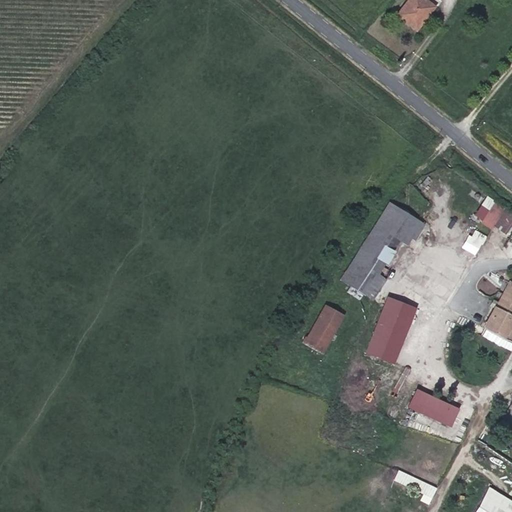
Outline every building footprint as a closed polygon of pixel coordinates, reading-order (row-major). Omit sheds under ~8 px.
[(405,0),(395,13),(415,28),(434,4),(429,0),(405,0)] [(491,225),(502,234),(511,222),(511,216),(486,194),(468,214),(487,230),(491,225)] [(408,248),(422,222),(382,201),(338,282),(372,299),(384,278),(376,274),(394,240),(408,248)] [(460,249),(473,256),(484,235),(472,229),(460,249)] [(511,326),(511,323),(511,283),(501,279),(478,337),(510,350),(511,344),(511,326)] [(393,365),(413,306),(382,296),(362,354),(393,365)] [(299,343),(321,355),(343,314),(321,303),(299,343)] [(449,427),(457,407),(412,388),(404,407),(449,427)] [(391,481),(430,498),(435,487),(396,469),(391,481)] [(511,511),(511,501),(485,486),(470,511),(511,511)]
